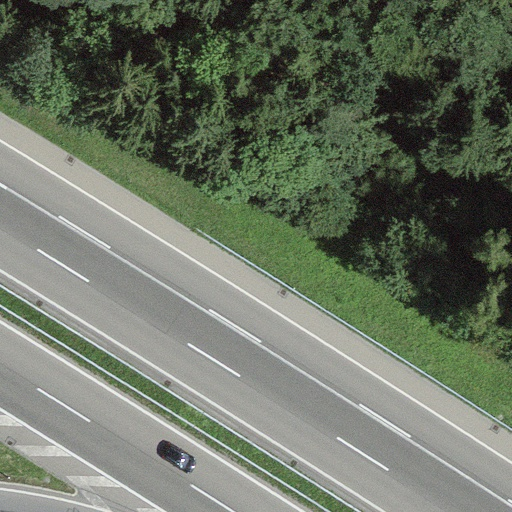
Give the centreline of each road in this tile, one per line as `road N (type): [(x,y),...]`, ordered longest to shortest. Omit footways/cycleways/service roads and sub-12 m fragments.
road 1 (motorway): [(450,511),(0,227)]
road 2 (motorway): [(0,366),(231,511)]
